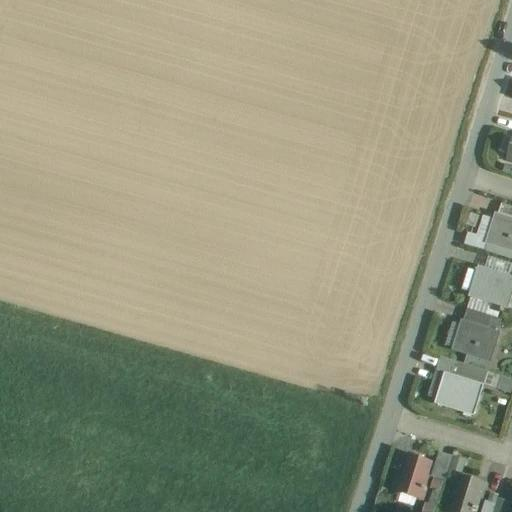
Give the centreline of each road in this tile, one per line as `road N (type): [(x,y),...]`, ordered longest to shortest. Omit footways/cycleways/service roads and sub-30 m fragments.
road 1 (residential): [(389,419),(471,170)]
road 2 (residential): [(471,170),(511,34)]
road 3 (residential): [(511,458),(389,419)]
